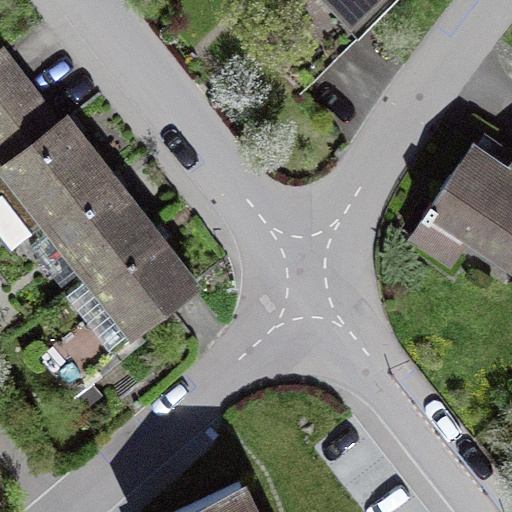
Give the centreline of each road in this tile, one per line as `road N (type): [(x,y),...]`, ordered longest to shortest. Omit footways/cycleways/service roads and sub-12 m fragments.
road 1 (residential): [(90,0),(304,272)]
road 2 (residential): [(68,511),(245,354),(304,272)]
road 3 (residential): [(304,272),(491,511)]
